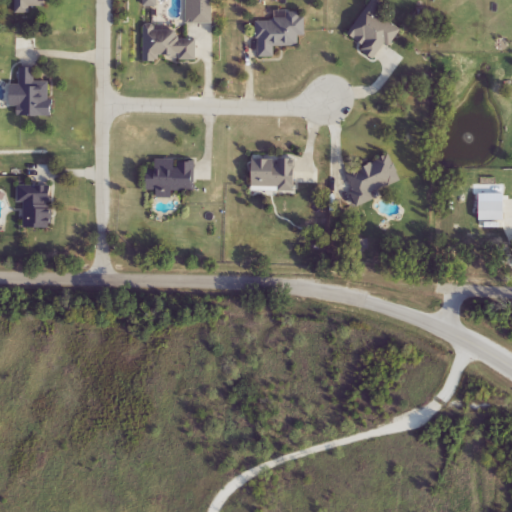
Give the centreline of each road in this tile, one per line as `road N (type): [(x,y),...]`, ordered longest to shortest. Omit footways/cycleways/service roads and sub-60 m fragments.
road 1 (tertiary): [(511,363),(445,321),(293,280),(0,275)]
road 2 (residential): [(474,337),(434,407),(219,475),(207,511)]
road 3 (residential): [(107,0),(106,277)]
road 4 (residential): [(329,107),(107,105)]
